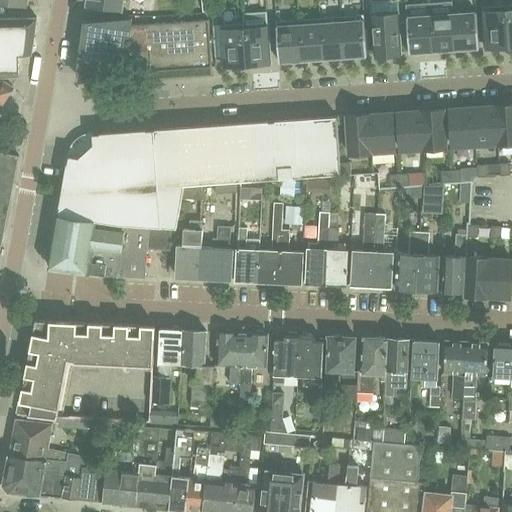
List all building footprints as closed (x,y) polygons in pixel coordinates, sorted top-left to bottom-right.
[(122,10),(123,0),(87,0),(86,5),(122,10)] [(211,11),(210,0),(201,0),(203,11),(211,11)] [(433,51),(455,49),(453,13),(452,1),(429,2),(430,14),(433,51)] [(406,4),(409,52),(433,51),(430,14),(429,2),(406,4)] [(482,6),(485,47),(509,45),(506,4),(482,6)] [(247,64),(270,62),(267,11),(243,12),(244,23),(247,64)] [(455,49),(479,48),(476,11),(453,13),(455,49)] [(375,55),(392,54),(401,53),(398,13),(372,15),(375,55)] [(341,16),(344,57),(367,55),(364,14),(341,16)] [(341,16),(320,17),(323,58),(344,57),(341,16)] [(0,75),(7,75),(20,75),(19,53),(31,53),(37,17),(0,17),(0,75)] [(320,17),(298,19),(301,60),(323,58),(320,17)] [(212,67),(208,19),(131,25),(132,18),(84,23),(78,67),(124,63),(125,73),(212,67)] [(279,61),(301,60),(298,19),(276,20),(279,61)] [(220,24),(223,65),(247,64),(244,23),(220,24)] [(0,105),(1,105),(13,87),(19,76),(0,76),(0,105)] [(498,143),(511,142),(511,104),(495,105),(498,143)] [(473,107),(475,145),(498,143),(495,105),(473,107)] [(473,107),(450,108),(452,146),(475,145),(473,107)] [(424,148),(447,146),(444,109),(421,110),(424,148)] [(421,110),(398,112),(400,150),(424,148),(421,110)] [(372,152),(395,150),(392,112),(369,114),(372,152)] [(349,153),(372,152),(369,114),(346,115),(349,153)] [(57,215),(57,216),(95,221),(123,225),(171,226),(177,226),(182,198),(184,186),(202,185),(202,184),(223,183),(238,182),(340,175),(335,116),(275,120),(92,133),(93,144),(79,157),(68,155),(58,215),(57,215)] [(0,253),(19,156),(0,151),(0,253)] [(342,163),(343,175),(352,174),(352,162),(342,163)] [(510,174),(509,163),(499,163),(500,175),(510,174)] [(488,176),(487,164),(477,165),(478,177),(488,176)] [(454,182),(462,181),(461,169),(453,170),(454,182)] [(454,182),(453,170),(445,170),(446,182),(454,182)] [(401,173),(393,174),(393,186),(401,185),(401,173)] [(401,185),(409,185),(409,173),(401,173),(401,185)] [(321,190),(330,190),(331,178),(322,178),(321,190)] [(280,196),(294,196),(295,180),(281,180),(280,196)] [(202,184),(202,185),(184,186),(182,198),(203,199),(202,184)] [(422,195),(423,186),(402,188),(402,199),(422,197),(422,195)] [(274,249),(259,248),(257,281),(280,281),(282,229),(284,203),(276,202),(274,249)] [(286,205),(285,223),(302,224),(303,206),(286,205)] [(307,242),(305,282),(307,282),(309,285),(314,285),(316,283),(325,283),(329,227),(330,211),(320,211),(318,243),(307,242)] [(352,249),(350,284),(353,285),(354,287),(360,287),(361,285),(372,286),(375,213),(366,212),(364,250),(352,249)] [(375,213),(372,286),(379,286),(381,288),(385,288),(388,286),(392,287),(394,251),(383,251),(385,214),(375,213)] [(105,276),(148,276),(149,246),(171,246),(171,226),(123,225),(95,221),(57,216),(49,262),(53,269),(105,276)] [(176,276),(199,277),(201,246),(202,225),(201,221),(189,220),(189,228),(184,228),(183,245),(178,245),(176,276)] [(478,237),(478,225),(468,224),(468,236),(478,237)] [(213,246),(201,246),(199,277),(202,278),(204,280),(210,280),(211,278),(231,279),(233,247),(230,247),(231,226),(218,226),(218,238),(213,238),(213,246)] [(500,238),(501,226),(491,226),(490,238),(500,238)] [(239,247),(235,280),(257,281),(259,248),(260,239),(246,239),(247,227),(240,227),(239,247)] [(338,227),(329,227),(325,283),(334,284),(336,287),(341,287),(343,284),(346,285),(348,249),(337,249),(338,227)] [(290,229),(282,229),(280,281),(301,282),(302,251),(289,250),(290,229)] [(408,287),(417,287),(420,232),(411,231),(410,252),(398,251),(396,286),(398,286),(401,289),(406,290),(408,287)] [(430,232),(420,232),(417,287),(426,288),(429,291),(432,291),(434,289),(437,289),(439,254),(429,253),(430,232)] [(453,290),(463,290),(464,262),(465,256),(466,234),(456,234),(454,255),(443,254),(441,289),(444,289),(445,292),(451,293),(453,290)] [(465,256),(464,262),(463,290),(463,294),(487,295),(489,258),(465,256)] [(511,259),(489,258),(487,295),(510,297),(511,261),(511,259)] [(18,413),(18,414),(58,418),(68,359),(74,360),(74,362),(151,365),(153,325),(35,319),(20,401),(22,401),(20,413),(18,413)] [(170,329),(159,329),(157,362),(158,362),(157,376),(151,375),(149,402),(167,403),(170,363),(180,364),(182,330),(178,330),(177,327),(172,326),(170,329)] [(203,367),(205,331),(194,330),(193,327),(187,327),(185,330),(182,330),(180,364),(192,364),(190,405),(210,406),(212,368),(203,367)] [(240,385),(242,333),(230,332),(228,329),(223,329),(222,332),(218,332),(216,365),(229,366),(228,384),(240,385)] [(242,333),(240,385),(239,403),(250,403),(251,367),(266,367),(267,338),(267,334),(263,334),(261,331),(256,331),(253,334),(242,333)] [(283,375),(297,375),(299,336),(297,336),(295,333),(288,333),(286,336),(284,336),(284,339),(275,338),(267,338),(266,367),(274,368),(273,382),(283,383),(283,375)] [(302,336),(299,336),(297,375),(312,376),(311,384),(322,385),(324,341),(315,341),(315,337),(312,337),(311,334),(303,334),(302,336)] [(354,376),(356,338),(341,337),(339,336),(334,335),(332,337),(328,336),(326,370),(343,371),(342,376),(354,376)] [(385,373),(387,339),(365,338),(363,372),(359,372),(358,392),(373,393),(374,373),(385,373)] [(387,338),(387,339),(385,373),(385,395),(393,396),(395,396),(396,371),(408,371),(409,339),(387,338)] [(438,379),(440,341),(414,340),(412,378),(424,378),(437,379),(438,379)] [(453,398),(465,398),(468,342),(447,341),(445,373),(454,374),(453,398)] [(489,343),(468,342),(465,398),(476,399),(477,375),(487,375),(489,343)] [(511,346),(511,347),(510,344),(499,343),(498,346),(495,346),(493,376),(511,377),(509,421),(511,421),(511,346)] [(441,385),(437,385),(430,385),(430,387),(430,396),(440,396),(441,385)] [(273,392),(272,412),(282,412),(284,412),(284,392),(273,392)] [(309,394),(309,406),(321,406),(322,394),(309,394)] [(393,406),(393,396),(385,395),(384,405),(393,406)] [(150,409),(149,423),(164,424),(165,410),(150,409)] [(240,419),(209,417),(209,425),(240,427),(240,419)] [(15,419),(12,436),(48,441),(51,424),(15,419)] [(119,504),(135,505),(140,459),(143,426),(135,425),(132,452),(108,450),(102,502),(119,504)] [(143,426),(140,459),(135,505),(152,507),(156,474),(157,460),(160,427),(143,426)] [(451,426),(439,426),(439,444),(450,444),(451,426)] [(384,427),(382,444),(404,446),(405,429),(384,427)] [(210,430),(208,446),(207,454),(206,467),(202,511),(236,511),(239,483),(240,466),(229,465),(229,469),(222,469),(226,432),(210,430)] [(276,444),(277,432),(263,431),(262,443),(276,444)] [(169,509),(185,510),(188,478),(188,476),(178,475),(180,458),(190,459),(191,439),(182,438),(182,433),(176,432),(175,447),(173,464),(169,509)] [(296,446),(310,447),(311,435),(297,434),(296,446)] [(487,434),(486,439),(486,449),(493,449),(506,450),(506,454),(511,454),(511,449),(509,449),(510,436),(487,434)] [(47,448),(48,441),(12,436),(9,455),(44,459),(55,460),(80,465),(82,455),(47,448)] [(486,449),(486,439),(461,437),(461,447),(486,449)] [(351,439),(333,438),(332,450),(350,450),(351,439)] [(253,511),(256,485),(247,484),(252,443),(243,442),(240,466),(239,483),(236,511),(253,511)] [(373,444),(370,478),(367,511),(421,511),(424,483),(424,476),(418,476),(420,459),(428,460),(429,448),(404,446),(382,444),(373,444)] [(192,478),(188,478),(185,510),(201,511),(202,511),(206,467),(207,454),(208,446),(195,445),(192,478)] [(157,460),(156,474),(152,507),(169,509),(173,464),(175,447),(167,447),(165,461),(157,460)] [(492,464),(505,465),(506,454),(506,450),(493,449),(492,464)] [(6,471),(41,476),(65,479),(65,475),(79,477),(80,465),(55,460),(44,459),(9,455),(6,471)] [(306,511),(325,511),(330,463),(331,455),(321,455),(318,483),(310,482),(306,511)] [(340,464),(330,463),(325,511),(344,511),(346,485),(338,485),(340,464)] [(80,465),(79,477),(77,498),(97,501),(102,468),(80,465)] [(348,465),(346,485),(344,511),(363,511),(366,488),(357,487),(359,466),(348,465)] [(279,511),(284,472),(265,470),(260,511),(279,511)] [(62,497),(77,498),(79,477),(65,475),(65,479),(41,476),(6,471),(4,484),(9,491),(62,497)] [(298,511),(303,474),(284,472),(279,511),(298,511)] [(464,511),(468,478),(454,476),(452,496),(428,493),(426,511),(464,511)] [(465,511),(497,511),(499,498),(485,496),(484,507),(466,505),(465,511)]
